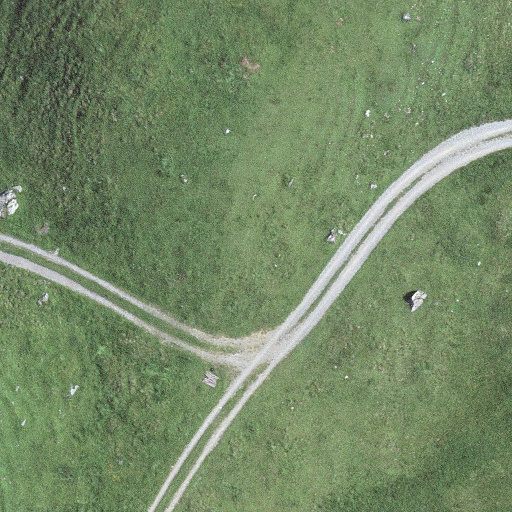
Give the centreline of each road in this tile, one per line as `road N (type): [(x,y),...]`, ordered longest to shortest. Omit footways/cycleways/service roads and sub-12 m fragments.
road 1 (track): [(511,134),(429,173),(253,365),(161,511)]
road 2 (track): [(0,252),(68,273),(253,365)]
